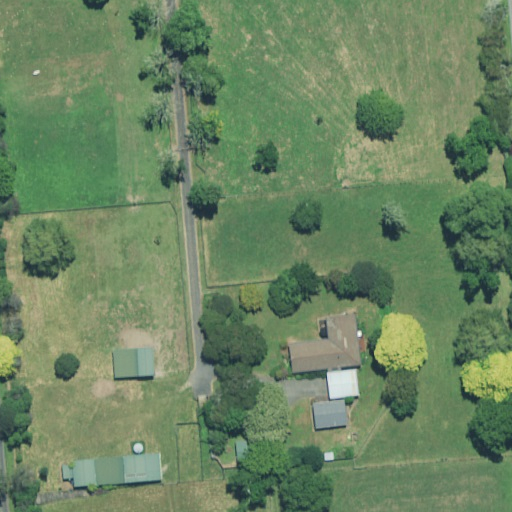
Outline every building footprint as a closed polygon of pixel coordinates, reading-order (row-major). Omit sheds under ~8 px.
[(363,366),(357,316),(327,319),(330,340),(291,345),(294,374),(363,366)] [(156,377),(154,349),(115,351),(116,379),(156,377)] [(359,397),(357,371),(328,374),(331,399),(359,397)] [(348,426),(345,402),(315,406),(317,429),(348,426)] [(257,442),(237,443),(238,464),(258,463),(257,442)] [(163,481),(161,455),(64,463),(65,480),(75,479),(76,488),(163,481)]
